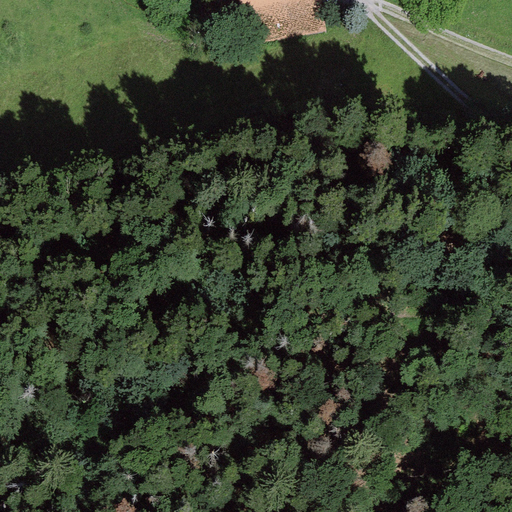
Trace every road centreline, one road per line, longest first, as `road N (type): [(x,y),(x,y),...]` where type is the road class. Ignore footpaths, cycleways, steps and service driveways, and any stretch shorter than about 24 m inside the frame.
road 1 (track): [(511,143),(357,0)]
road 2 (track): [(511,61),(370,0)]
